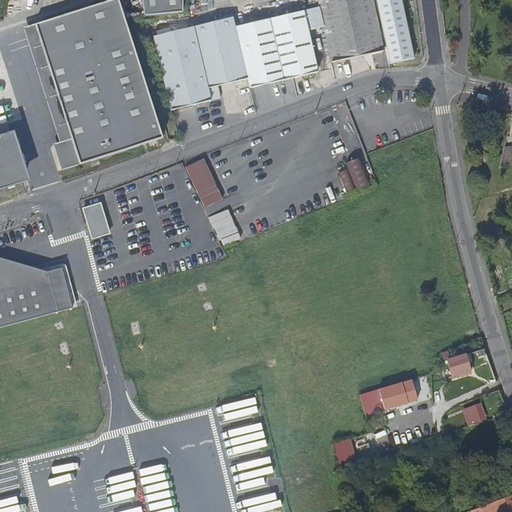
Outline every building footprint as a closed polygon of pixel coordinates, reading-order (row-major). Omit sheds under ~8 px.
[(112,0),(35,24),(71,143),(57,147),(62,165),(134,143),(136,147),(162,139),(118,0),(112,0)] [(141,0),(144,15),(182,11),(181,0),(141,0)] [(372,0),(322,0),(319,1),(331,62),(383,52),(372,0)] [(248,79),(250,87),(316,72),(303,13),(235,28),(248,79)] [(235,28),(233,17),(226,19),(225,16),(221,17),(222,20),(153,37),(169,111),(220,98),(217,85),(248,79),(235,28)] [(71,143),(35,24),(23,27),(58,142),(52,144),(60,170),(136,147),(134,143),(62,165),(57,147),(71,143)] [(351,109),(336,113),(348,153),(363,148),(351,109)] [(0,190),(27,182),(12,134),(0,137),(0,190)] [(511,163),(511,145),(505,147),(500,167),(511,163)] [(229,204),(207,158),(187,167),(208,214),(229,204)] [(370,185),(359,158),(346,163),(358,190),(370,185)] [(356,189),(347,169),(338,173),(347,193),(356,189)] [(211,216),(222,245),(241,238),(230,208),(211,216)] [(61,269),(46,273),(0,259),(0,327),(72,306),(61,269)] [(448,351),(452,359),(467,356),(484,352),(481,342),(448,351)] [(470,371),(467,356),(452,359),(449,360),(449,361),(452,377),(465,375),(465,372),(470,371)] [(417,401),(411,378),(377,388),(383,410),(417,401)] [(480,403),(461,410),(467,426),(486,419),(480,403)] [(351,439),(332,443),(338,466),(357,461),(351,439)] [(511,511),(511,494),(494,501),(495,503),(498,511),(511,511)] [(498,511),(495,503),(479,508),(480,511),(498,511)]
